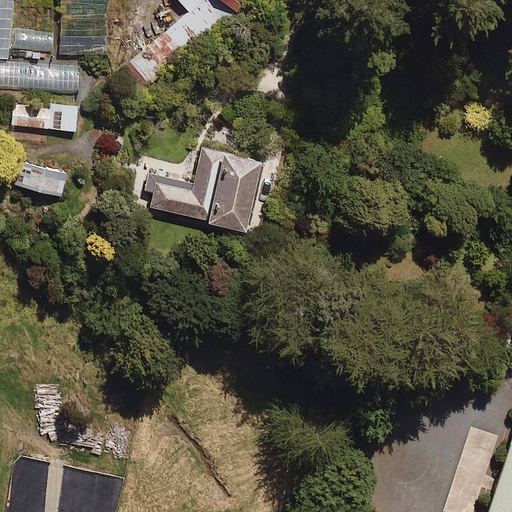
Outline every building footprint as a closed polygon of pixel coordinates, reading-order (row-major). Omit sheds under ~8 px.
[(12,0),(0,0),(0,58),(8,59),(12,0)] [(108,0),(59,0),(60,56),(109,56),(108,0)] [(151,91),(215,35),(244,0),(177,0),(188,8),(126,62),(151,91)] [(12,47),(29,48),(28,60),(43,61),(43,48),(52,49),(53,31),(13,29),(12,47)] [(79,72),(0,66),(0,87),(78,92),(79,72)] [(77,109),(12,103),(11,125),(75,131),(77,109)] [(264,164),(203,150),(195,185),(150,175),(146,191),(155,193),(152,208),(212,222),(211,226),(248,234),(264,164)] [(511,511),(511,452),(489,511),(511,511)]
